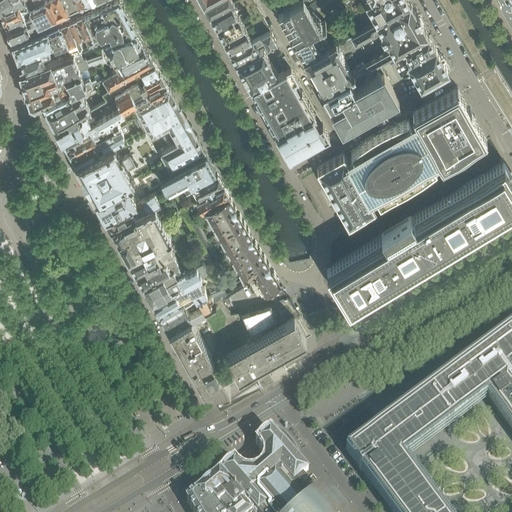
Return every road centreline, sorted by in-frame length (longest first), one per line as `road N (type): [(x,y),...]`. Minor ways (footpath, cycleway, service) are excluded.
road 1 (residential): [(128,0),(279,266),(313,279)]
road 2 (residential): [(143,456),(0,224)]
road 3 (tertiary): [(511,237),(367,324),(352,351)]
road 4 (residential): [(287,171),(191,0)]
road 5 (tertiary): [(352,351),(385,356),(511,277)]
road 6 (residential): [(0,362),(89,510)]
road 7 (residential): [(342,141),(263,0)]
road 8 (residential): [(363,511),(276,396)]
road 9 (residential): [(467,70),(342,141)]
